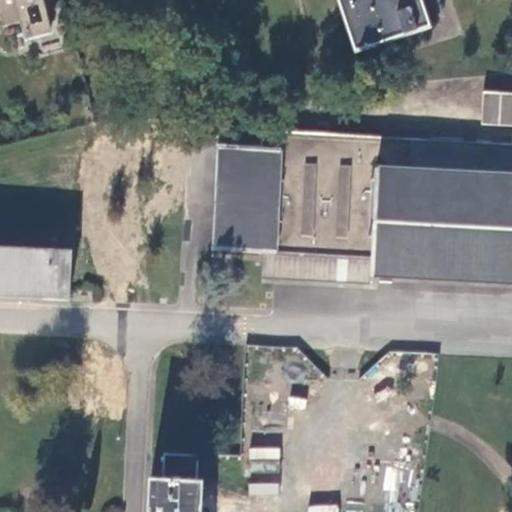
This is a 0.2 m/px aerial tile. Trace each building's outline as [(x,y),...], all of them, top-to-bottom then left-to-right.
[(46,0),(0,0),(0,16),(2,16),(6,29),(24,24),(28,36),(54,29),(46,0)] [(338,0),(355,51),(430,27),(420,0),(338,0)] [(511,94),(483,93),(481,125),(511,127),(511,145),(383,138),(234,130),(233,138),(233,147),(218,146),(214,251),(263,254),(373,260),(372,278),(511,285),(511,94)] [(72,253),(0,249),(0,299),(70,304),(71,290),(72,253)] [(262,281),(274,281),(372,287),(372,278),(373,260),(263,254),(262,281)] [(165,480),(151,479),(149,511),(203,511),(205,481),(198,480),(199,456),(166,454),(165,480)]
